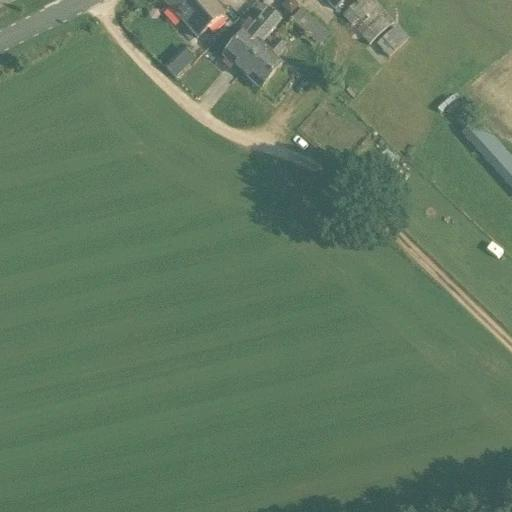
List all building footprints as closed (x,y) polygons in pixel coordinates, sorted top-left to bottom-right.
[(162,0),(197,40),(223,17),(208,0),(162,0)] [(323,0),(334,11),(344,0),(323,0)] [(359,0),(341,17),(368,46),(394,22),(372,0),(359,0)] [(306,42),(313,48),(316,45),(319,48),(329,36),(300,11),(290,22),(309,39),(306,42)] [(222,59),(241,75),(262,52),(259,50),(280,24),(265,12),(244,37),(242,35),(222,59)] [(377,46),(388,58),(408,40),(397,28),(377,46)] [(262,52),(241,75),(260,91),(280,67),(274,62),(285,49),(276,42),(265,54),(262,52)] [(174,63),(166,71),(175,79),(183,71),(174,63)] [(476,122),(473,125),(460,136),(461,137),(511,193),(511,159),(477,121),(476,122)]
